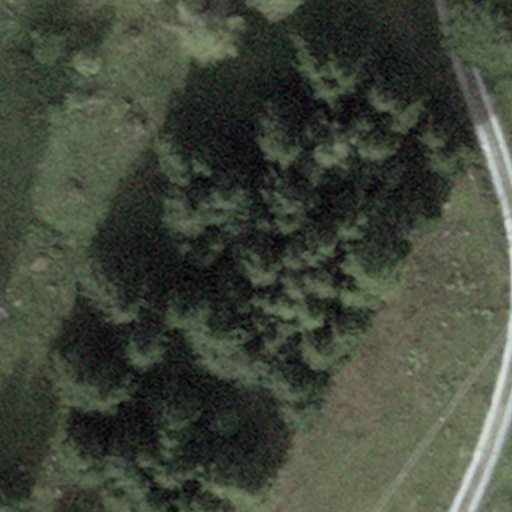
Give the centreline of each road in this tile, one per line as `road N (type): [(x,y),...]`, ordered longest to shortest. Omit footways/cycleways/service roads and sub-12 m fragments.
road 1 (track): [(454,0),(511,212)]
road 2 (track): [(511,361),(461,511)]
